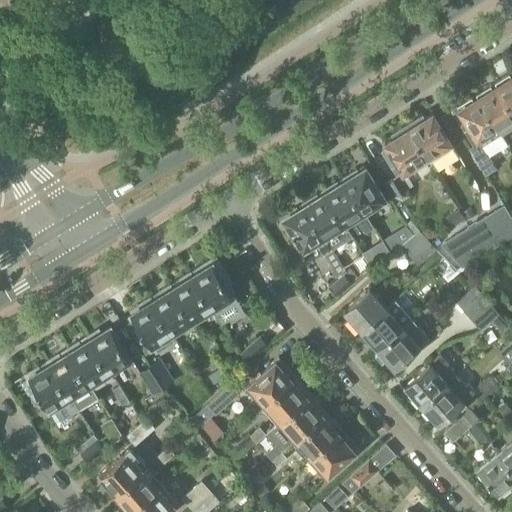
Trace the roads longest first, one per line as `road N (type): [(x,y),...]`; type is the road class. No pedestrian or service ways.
road 1 (secondary): [(78,251),(475,0)]
road 2 (secondary): [(432,0),(64,227)]
road 3 (residential): [(474,511),(300,317),(225,202)]
road 4 (residential): [(225,202),(511,25)]
road 5 (residential): [(0,343),(225,202)]
road 6 (residential): [(0,408),(77,511)]
